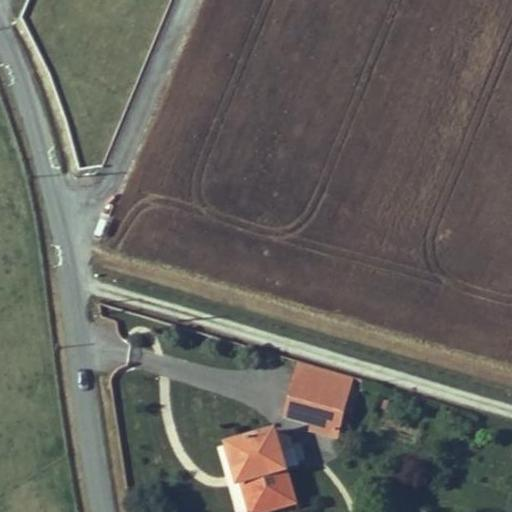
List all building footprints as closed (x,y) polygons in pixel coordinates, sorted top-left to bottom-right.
[(106,223),(107,222),(102,220),(96,235),(101,237),(102,234),(106,223)] [(349,396),(354,380),(300,365),(295,381),(349,396)] [(340,431),(349,396),(295,381),(286,416),(313,423),(340,431)] [(340,431),(313,423),(311,430),(338,437),(340,431)] [(286,470),(275,432),(274,431),(227,445),(236,476),(241,475),(243,483),(251,511),(266,511),(295,504),(286,470)] [(299,466),(291,439),(275,432),(286,470),(299,466)]
